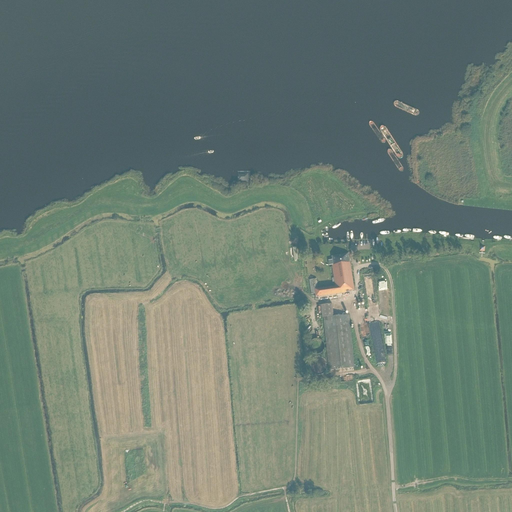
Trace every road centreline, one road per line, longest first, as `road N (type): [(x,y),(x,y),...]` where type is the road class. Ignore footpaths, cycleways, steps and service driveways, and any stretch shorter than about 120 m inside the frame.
road 1 (track): [(354,267),(374,263),(388,273),(394,362),(387,405)]
road 2 (track): [(511,84),(496,101),(485,134),(492,182),(511,190)]
